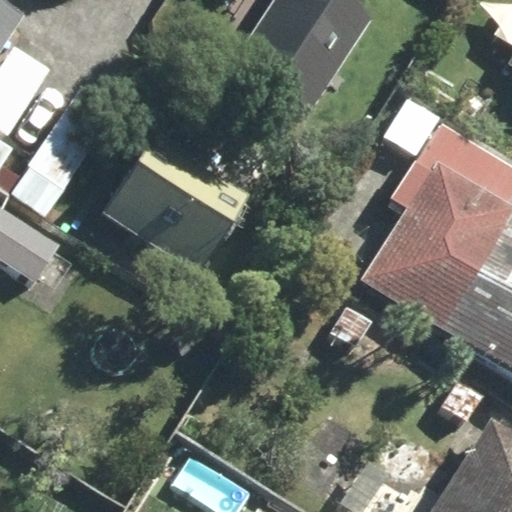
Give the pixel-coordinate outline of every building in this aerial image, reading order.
[(298,124),(359,27),(315,0),(274,0),(225,79),(298,124)] [(0,18),(0,170),(11,154),(0,146),(0,138),(40,82),(0,53),(0,51),(16,29),(0,18)] [(511,49),(498,73),(511,81),(511,49)] [(106,120),(69,97),(4,202),(41,225),(106,120)] [(503,219),(497,215),(511,191),(511,184),(431,133),(385,204),(399,213),(349,290),(511,394),(511,224),(501,239),(493,234),(503,219)] [(148,169),(134,160),(96,216),(188,279),(237,208),(159,154),(148,169)] [(57,253),(0,219),(0,271),(33,292),(57,253)] [(511,511),(511,449),(478,427),(422,511),(511,511)]
